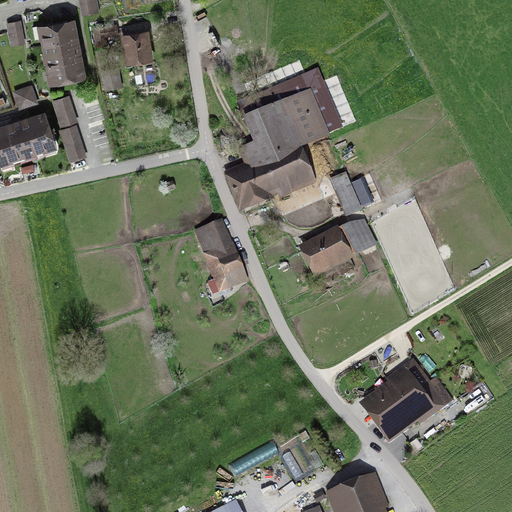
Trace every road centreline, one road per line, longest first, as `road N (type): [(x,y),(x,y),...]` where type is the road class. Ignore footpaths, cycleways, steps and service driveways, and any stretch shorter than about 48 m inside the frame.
road 1 (residential): [(207,149),(294,348),(428,511)]
road 2 (track): [(317,381),(511,260)]
road 3 (residential): [(0,192),(207,149)]
road 4 (residential): [(184,0),(207,149)]
